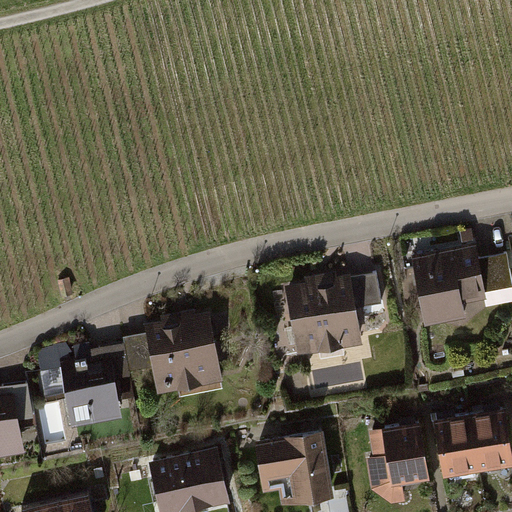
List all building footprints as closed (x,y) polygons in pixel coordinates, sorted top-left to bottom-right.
[(411,252),(425,321),(465,313),(463,300),(487,295),(485,287),(511,281),(511,278),(506,250),(478,256),(475,239),(411,252)] [(285,283),(297,351),(320,347),(321,356),(344,352),(342,342),(360,339),(355,306),(349,276),(349,273),(336,275),(335,270),(304,275),(305,280),(285,283)] [(377,271),(349,276),(355,306),(382,300),(377,271)] [(70,276),(58,279),(63,296),(75,293),(70,276)] [(209,315),(147,328),(161,395),(223,382),(209,315)] [(111,355),(63,364),(74,426),(122,418),(111,355)] [(14,395),(0,396),(0,458),(24,454),(14,395)] [(503,406),(471,412),(479,463),(511,458),(503,406)] [(479,463),(471,412),(438,417),(446,468),(479,463)] [(419,419),(373,427),(374,437),(387,435),(389,452),(370,456),(374,485),(392,497),(403,496),(400,476),(427,472),(419,419)] [(324,427),(257,437),(265,487),(281,485),(284,503),(334,495),(324,427)] [(218,442),(148,457),(160,511),(184,511),(184,510),(231,499),(218,442)] [(94,511),(90,491),(23,504),(24,511),(94,511)]
